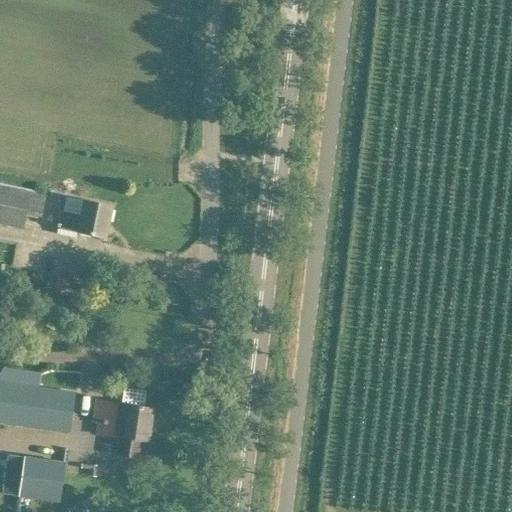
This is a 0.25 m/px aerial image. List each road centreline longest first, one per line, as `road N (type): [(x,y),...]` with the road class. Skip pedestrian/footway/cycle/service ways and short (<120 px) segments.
road 1 (unclassified): [(283,511),(342,0)]
road 2 (secondary): [(235,511),(294,0)]
road 3 (unclassified): [(199,338),(216,0)]
